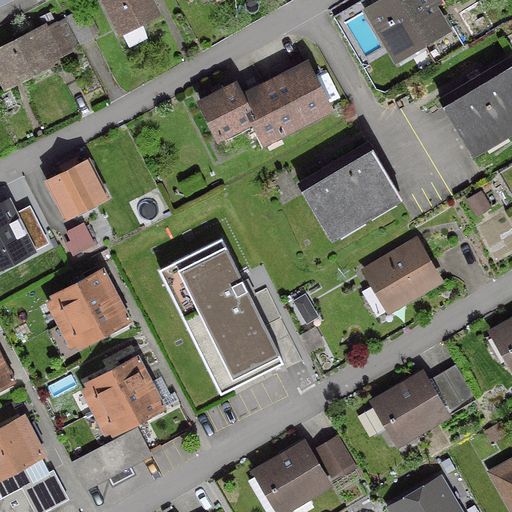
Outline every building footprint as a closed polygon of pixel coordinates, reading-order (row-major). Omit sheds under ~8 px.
[(102,0),(120,34),(121,33),(128,47),(145,38),(143,33),(140,23),(156,15),(147,0),(102,0)] [(383,0),(365,10),(391,53),(418,38),(422,44),(445,30),(430,5),(436,1),(435,0),(383,0)] [(78,10),(65,17),(78,44),(79,44),(91,39),(92,38),(78,10)] [(69,50),(54,24),(0,51),(0,73),(11,68),(16,77),(44,62),(45,62),(51,59),(60,55),(69,50)] [(511,65),(508,58),(447,94),(439,99),(469,151),(511,125),(511,65)] [(246,140),(250,148),(328,108),(305,64),(240,97),(252,120),(217,138),(224,151),(246,140)] [(240,97),(234,85),(199,103),(217,138),(252,120),(240,97)] [(297,183),(328,235),(396,194),(366,143),(297,183)] [(104,197),(85,161),(77,165),(74,159),(59,166),(62,172),(46,180),(65,217),(104,197)] [(469,205),(474,215),(488,207),(482,197),(469,205)] [(0,204),(0,264),(11,258),(6,247),(24,238),(25,239),(39,232),(30,214),(28,210),(13,217),(5,202),(0,204)] [(413,242),(366,270),(373,284),(363,290),(362,294),(373,314),(378,315),(436,281),(426,263),(413,242)] [(283,350),(231,248),(187,270),(239,372),(283,350)] [(100,269),(51,295),(64,320),(113,295),(101,272),(100,269)] [(127,320),(113,295),(64,320),(78,346),(106,331),(127,320)] [(305,308),(300,299),(293,303),(298,312),(305,308)] [(511,322),(496,332),(511,359),(511,322)] [(134,356),(86,382),(99,408),(148,382),(134,356)] [(0,386),(4,385),(11,381),(0,361),(0,386)] [(378,403),(363,412),(376,433),(391,424),(399,439),(442,413),(426,385),(421,377),(418,378),(377,402),(378,403)] [(148,382),(99,408),(113,433),(133,422),(161,407),(154,394),(152,390),(148,382)] [(39,455),(18,418),(14,420),(0,427),(0,497),(0,498),(20,487),(31,481),(28,476),(23,464),(39,455)] [(141,425),(128,432),(141,458),(154,451),(141,425)] [(128,432),(115,439),(128,464),(141,458),(128,432)] [(339,435),(316,447),(332,478),(355,465),(339,435)] [(115,439),(102,445),(115,471),(128,464),(115,439)] [(306,439),(251,471),(275,511),(291,511),(334,487),(306,439)] [(102,445),(89,452),(102,478),(115,471),(102,445)] [(89,452),(75,459),(89,485),(102,478),(89,452)] [(511,462),(493,473),(511,507),(511,462)] [(456,511),(438,480),(414,494),(409,497),(389,509),(391,511),(456,511)] [(0,511),(32,511),(20,487),(0,498),(0,511)]
